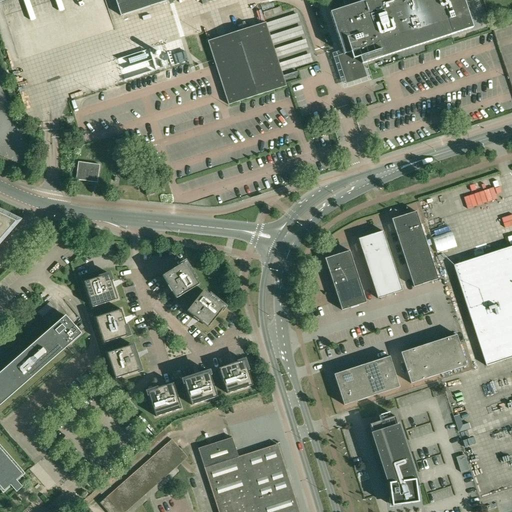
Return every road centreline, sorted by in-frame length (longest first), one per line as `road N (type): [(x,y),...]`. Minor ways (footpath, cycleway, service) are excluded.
road 1 (tertiary): [(278,239),(83,215),(0,187)]
road 2 (tertiary): [(278,239),(262,315),(321,511)]
road 3 (tertiary): [(338,511),(286,345),(283,288),(295,245)]
road 4 (unknown): [(161,144),(144,89),(209,71),(230,122)]
road 5 (tertiary): [(369,178),(511,131)]
